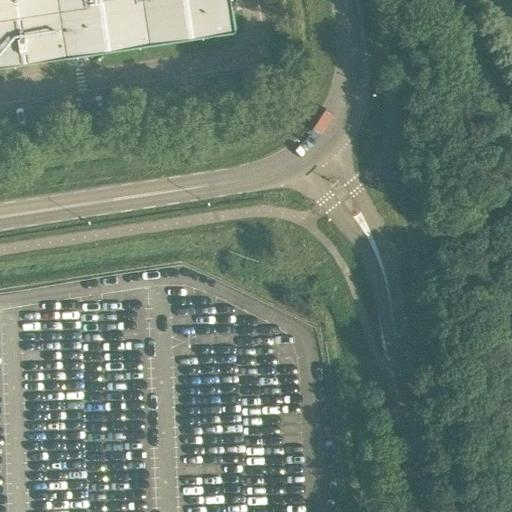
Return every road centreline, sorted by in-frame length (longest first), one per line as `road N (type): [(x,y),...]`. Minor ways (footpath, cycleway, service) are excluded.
road 1 (tertiary): [(0,218),(236,183),(296,163)]
road 2 (unclassified): [(422,511),(378,255)]
road 3 (unknown): [(180,277),(188,511)]
road 4 (tertiary): [(324,140),(345,113),(349,54),(341,0)]
road 5 (unclassified): [(378,255),(364,205),(324,140)]
road 6 (unclassified): [(296,163),(378,255)]
